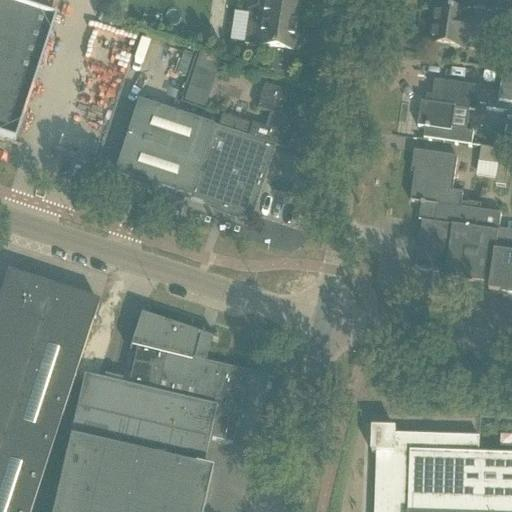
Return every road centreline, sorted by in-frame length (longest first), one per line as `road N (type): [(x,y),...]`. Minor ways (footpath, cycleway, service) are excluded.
road 1 (unclassified): [(319,325),(0,219)]
road 2 (unclassified): [(319,325),(369,0)]
road 3 (unclassified): [(511,352),(372,343),(319,325)]
road 4 (unclassified): [(277,511),(319,325)]
